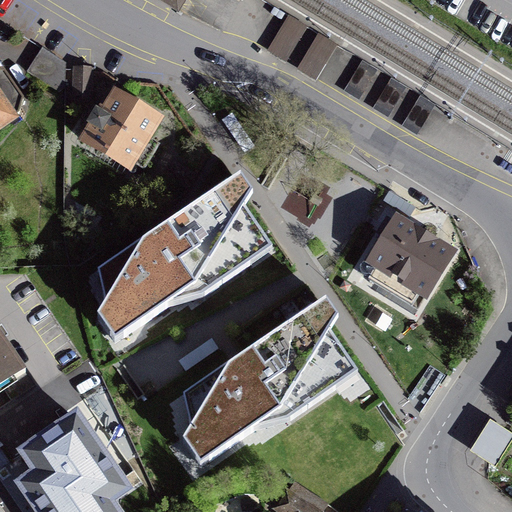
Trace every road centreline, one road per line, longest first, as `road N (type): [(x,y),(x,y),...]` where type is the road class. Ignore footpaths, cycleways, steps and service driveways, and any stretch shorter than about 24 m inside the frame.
road 1 (residential): [(511,225),(284,85),(182,49),(86,0)]
road 2 (residential): [(453,511),(433,487),(431,448),(511,325)]
road 3 (unknown): [(0,410),(32,387),(60,392),(103,446),(125,511)]
